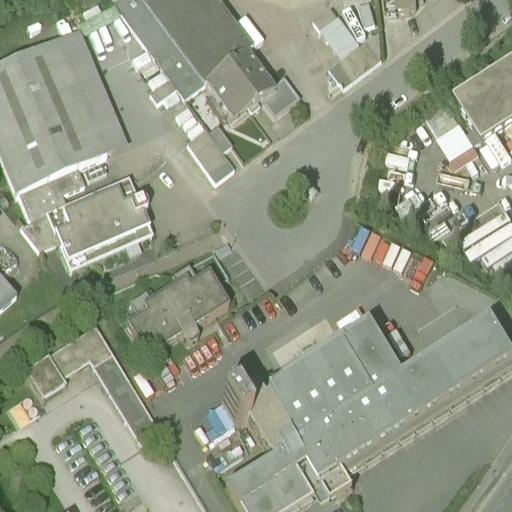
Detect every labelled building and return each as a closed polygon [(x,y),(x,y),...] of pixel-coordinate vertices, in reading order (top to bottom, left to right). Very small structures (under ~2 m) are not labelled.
[(250,57),(206,0),(126,0),(111,12),(183,108),(203,93),(245,61),(250,57)] [(386,0),(387,13),(395,12),(396,20),(409,18),(415,13),(415,7),(423,6),(422,0),(386,0)] [(331,11),(312,25),(340,62),(359,48),(331,11)] [(367,46),(328,75),(342,94),(380,65),(367,46)] [(58,53),(0,78),(0,166),(16,203),(106,165),(58,53)] [(245,61),(203,93),(230,129),(237,123),(235,121),(239,117),(241,120),(247,116),(249,119),(258,113),(255,109),(259,107),(273,126),(298,107),(283,86),(270,95),(245,61)] [(511,64),(451,102),(479,147),(511,127),(511,64)] [(427,118),(433,132),(453,124),(448,110),(427,118)] [(459,126),(435,142),(456,174),(480,158),(459,126)] [(232,152),(217,132),(207,139),(222,159),(232,152)] [(207,139),(205,136),(186,150),(214,189),(233,174),(222,159),(207,139)] [(126,186),(45,221),(46,223),(57,249),(69,277),(150,242),(141,219),(148,216),(143,205),(136,209),(126,186)] [(46,223),(19,234),(37,257),(57,249),(46,223)] [(183,287),(140,313),(143,318),(124,330),(144,362),(180,340),(184,348),(189,349),(195,346),(196,343),(190,334),(226,311),(207,279),(187,292),(183,287)] [(0,318),(16,304),(0,286),(0,318)] [(369,329),(265,393),(267,396),(262,399),(256,388),(235,401),(233,400),(220,408),(234,432),(246,425),(265,456),(268,454),(271,461),(224,490),(237,511),(296,511),(314,501),(308,491),(318,484),(329,503),(351,490),(344,479),(511,374),(511,358),(491,325),(401,380),(369,329)] [(94,334),(47,364),(61,386),(88,369),(92,374),(112,362),(94,334)] [(160,439),(112,362),(92,374),(140,452),(160,439)] [(61,386),(47,364),(23,378),(41,407),(65,392),(61,386)]
